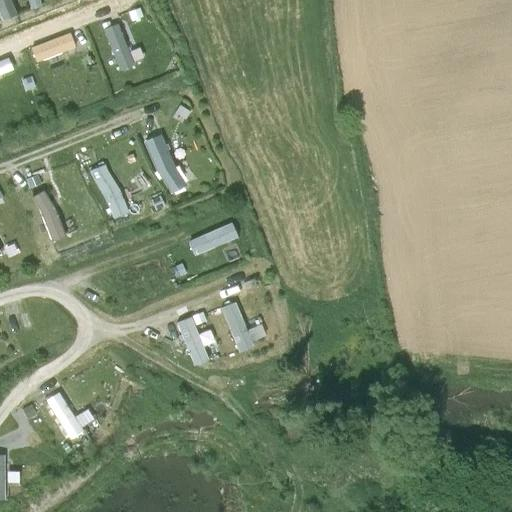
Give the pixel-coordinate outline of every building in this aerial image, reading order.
[(1,0),(10,22),(25,16),(18,0),(1,0)] [(127,22),(111,28),(128,70),(143,64),(127,22)] [(44,63),(84,49),(78,32),(38,47),(44,63)] [(15,57),(0,63),(0,80),(22,71),(15,57)] [(172,189),(190,181),(171,134),(152,141),(172,189)] [(114,165),(98,171),(115,216),(132,210),(114,165)] [(53,191),(39,196),(56,239),(70,233),(53,191)] [(197,254),(242,236),(235,219),(191,238),(197,254)] [(122,280),(169,271),(166,254),(119,264),(122,280)] [(198,316),(214,361),(230,356),(215,311),(198,316)] [(100,419),(93,406),(78,414),(64,389),(50,397),(71,435),(100,419)] [(9,451),(0,451),(0,496),(11,496),(9,451)]
